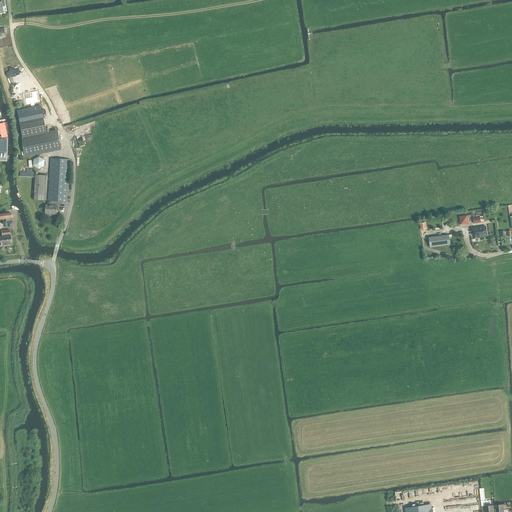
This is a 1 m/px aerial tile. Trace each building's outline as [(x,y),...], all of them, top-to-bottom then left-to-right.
[(34,96),(23,98),(25,104),(31,102),(33,102),(35,101),(39,101),(37,91),(33,92),(34,96)] [(16,110),(22,138),(46,133),(40,105),(16,110)] [(46,133),(22,138),(26,156),(61,149),(58,131),(46,133)] [(45,157),(34,157),(33,166),(44,167),(45,157)] [(50,158),(48,201),(50,201),(54,201),(67,202),(70,159),(50,158)] [(20,176),(26,177),(34,177),(35,169),(27,168),(26,172),(20,171),(20,176)] [(48,175),(35,174),(34,200),(46,201),(48,175)] [(54,205),(54,201),(50,201),(49,205),(45,204),(45,213),(56,214),(57,205),(54,205)] [(4,222),(5,227),(13,226),(12,221),(10,221),(10,220),(10,218),(11,217),(11,213),(0,213),(0,219),(5,219),(6,222),(4,222)] [(468,223),(469,223),(468,216),(467,216),(467,215),(460,216),(461,224),(468,223)] [(475,228),(475,227),(471,228),(472,231),(474,230),(475,237),(476,237),(477,238),(478,238),(479,238),(480,237),(480,236),(487,235),(485,226),(475,228)] [(0,235),(0,245),(11,244),(9,229),(1,231),(2,235),(0,235)] [(450,244),(448,234),(428,237),(429,247),(450,244)]
